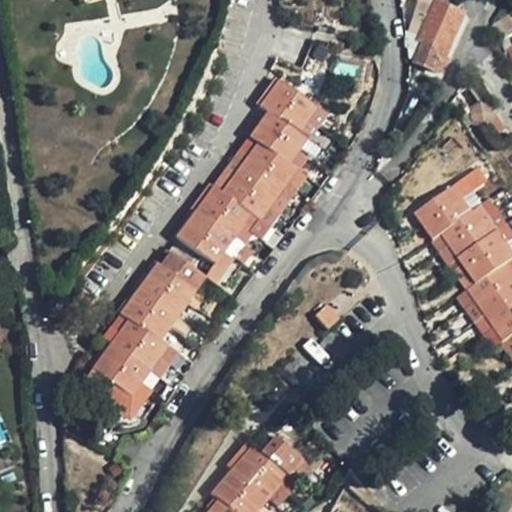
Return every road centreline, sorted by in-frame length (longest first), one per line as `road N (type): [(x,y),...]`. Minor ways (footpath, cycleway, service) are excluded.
road 1 (residential): [(129,511),(159,449),(309,233),(332,213),(368,151),(396,80),(387,0)]
road 2 (residential): [(52,511),(0,69)]
